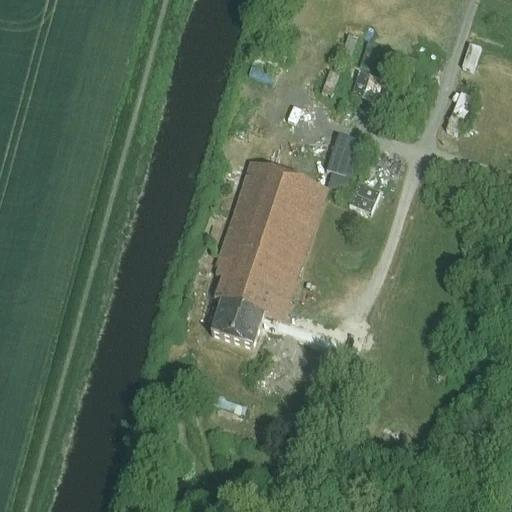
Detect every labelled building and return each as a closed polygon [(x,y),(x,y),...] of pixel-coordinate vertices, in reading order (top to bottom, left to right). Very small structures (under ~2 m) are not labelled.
[(344,65),(393,78),(401,52),(351,38),(344,65)] [(472,46),(466,70),(480,74),(486,49),(472,46)] [(258,60),(254,81),(278,86),(282,65),(258,60)] [(364,74),(356,98),(379,105),(387,81),(364,74)] [(462,137),(476,101),(463,95),(449,132),(462,137)] [(327,175),(350,182),(362,146),(339,139),(327,175)] [(289,310),(328,192),(252,167),(220,262),(223,263),(218,279),(224,281),(216,303),(224,305),(213,339),(254,352),(265,319),(280,324),(285,309),(289,310)] [(362,186),(354,207),(376,216),(384,195),(362,186)] [(245,419),(247,411),(226,404),(224,402),(213,398),(210,408),(245,419)] [(414,426),(389,424),(388,443),(413,445),(414,426)]
